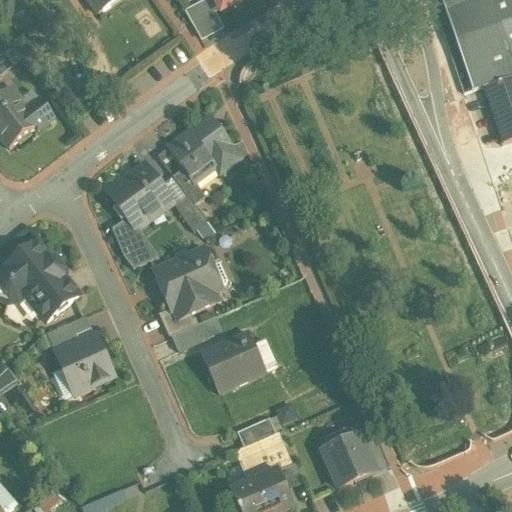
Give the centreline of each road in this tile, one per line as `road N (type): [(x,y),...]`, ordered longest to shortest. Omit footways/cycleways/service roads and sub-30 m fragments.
road 1 (residential): [(56,185),(215,65),(330,0)]
road 2 (residential): [(511,302),(382,0)]
road 3 (residential): [(56,185),(185,447),(155,461)]
